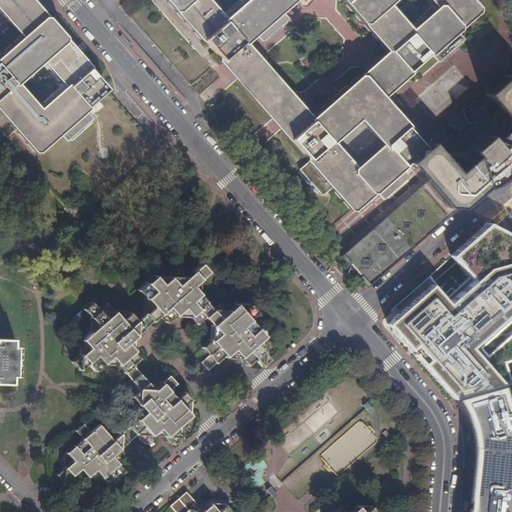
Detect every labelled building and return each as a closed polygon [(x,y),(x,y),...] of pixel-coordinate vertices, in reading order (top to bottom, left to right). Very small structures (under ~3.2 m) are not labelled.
[(25,36),(46,18),(30,1),(29,0),(0,0),(0,7),(9,19),(25,36)] [(127,0),(121,5),(129,14),(142,3),(139,0),(127,0)] [(167,0),(167,3),(173,9),(176,9),(176,13),(182,19),(185,19),(185,23),(190,29),(194,29),(194,33),(199,39),(202,39),(220,59),(242,41),(251,33),(254,33),(262,41),(287,19),(280,11),(281,7),(288,0),(167,0)] [(380,41),(380,45),(386,51),(388,51),(390,51),(407,71),(427,54),(431,54),(438,62),(439,61),(443,61),(448,56),(457,48),(463,44),(463,40),(464,39),(457,31),(457,28),(461,28),(467,22),(467,19),(471,19),(477,13),(477,6),(472,0),(345,0),(345,5),(351,11),(354,11),(354,15),(360,21),(363,22),(363,25),(368,31),(372,31),(371,35),(377,41),(380,41)] [(63,34),(58,28),(54,28),(54,24),(49,18),(46,18),(41,18),(35,23),(35,27),(31,27),(25,32),(25,36),(21,36),(15,41),(15,45),(11,44),(5,50),(5,53),(1,53),(0,53),(0,132),(2,135),(6,135),(7,137),(15,129),(18,129),(18,133),(24,139),(27,139),(27,143),(32,149),(41,149),(46,144),(47,141),(51,141),(56,136),(57,132),(60,132),(68,140),(69,139),(72,139),(92,122),(92,118),(93,118),(86,110),(87,106),(107,88),(89,68),(89,64),(84,58),(80,58),(80,54),(75,48),(71,48),(72,44),(66,38),(63,38),(63,34)] [(309,120),(242,41),(220,59),(289,138),(309,120)] [(363,76),(381,97),(407,71),(390,51),(363,76)] [(412,158),(429,178),(452,204),(463,204),(489,183),(491,186),(503,182),(511,176),(511,80),(506,74),(483,93),(511,125),(493,144),(484,135),(466,150),(475,160),(458,173),(430,143),(412,158)] [(333,192),(338,198),(342,199),(342,202),(346,208),(351,208),(371,191),(375,191),(382,199),(384,198),(387,199),(407,181),(407,177),(408,176),(401,168),(401,165),(402,164),(405,162),(421,147),(403,126),(404,123),(398,116),(394,116),(395,112),(392,109),(390,107),(386,106),(386,103),(381,97),(378,96),(377,96),(377,93),(372,86),(368,86),(368,83),(363,76),(355,76),(349,82),(348,85),(345,85),(339,91),(339,94),(333,98),(329,102),(326,102),(319,108),(319,112),(316,111),(309,117),(309,118),(309,120),(289,138),(307,158),(307,162),(298,169),(299,171),(299,174),(317,194),(320,194),(321,196),(329,189),(333,189),(333,192)] [(367,287),(457,209),(452,204),(429,178),(423,183),(339,255),(352,271),(367,287)] [(511,511),(511,236),(490,224),(453,256),(475,279),(449,304),(430,286),(389,324),(458,404),(465,415),(468,432),(471,449),(464,511),(511,511)] [(143,315),(150,322),(158,315),(165,323),(169,320),(181,309),(183,311),(188,317),(196,310),(203,302),(189,286),(205,272),(199,265),(175,286),(168,278),(160,284),(153,277),(145,284),(152,292),(144,299),(151,307),(143,315)] [(140,301),(148,295),(141,287),(134,292),(140,301)] [(203,302),(196,310),(208,323),(212,328),(218,335),(210,342),(223,356),(230,350),(245,367),(248,364),(252,361),(253,360),(261,368),(269,361),(255,345),(263,338),(249,321),(257,314),(251,306),(242,314),(235,305),(219,319),(203,302)] [(140,330),(150,322),(143,315),(136,321),(129,313),(120,321),(105,304),(97,311),(91,304),(82,311),(96,327),(80,340),(87,349),(71,363),(78,371),(85,365),(86,364),(93,372),(110,358),(128,379),(135,372),(124,359),(133,352),(125,344),(140,330)] [(0,382),(12,383),(12,375),(15,375),(16,345),(12,345),(12,338),(0,338),(0,382)] [(253,360),(252,361),(260,369),(261,368),(253,360)] [(86,364),(85,365),(92,373),(93,372),(86,364)] [(135,372),(128,379),(138,390),(130,397),(144,414),(123,431),(130,439),(143,428),(150,436),(158,429),(172,445),(181,438),(190,430),(183,422),(190,416),(183,408),(190,401),(183,393),(175,400),(168,392),(176,386),(169,378),(152,392),(135,372)] [(360,422),(319,453),(333,471),(374,440),(360,422)] [(121,448),(130,439),(123,431),(121,433),(112,442),(97,426),(65,454),(72,462),(65,469),(58,475),(65,483),(80,471),(86,478),(95,471),(108,487),(117,480),(124,473),(110,457),(121,448)] [(229,511),(225,508),(220,511),(215,511),(210,506),(203,511),(202,511),(186,494),(170,508),(173,511),(229,511)]
